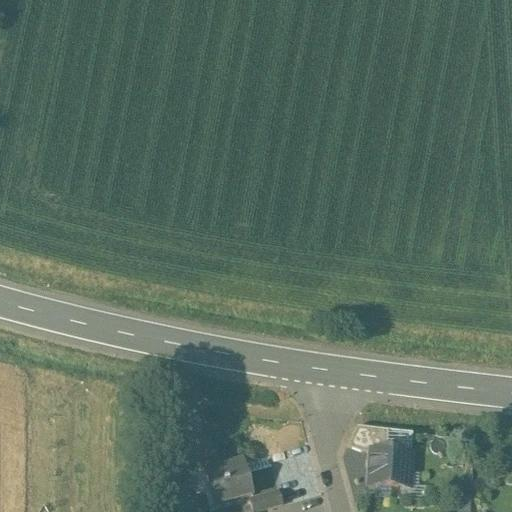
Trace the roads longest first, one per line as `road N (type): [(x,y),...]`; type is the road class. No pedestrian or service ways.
road 1 (secondary): [(328,370),(169,343),(0,300)]
road 2 (secondary): [(511,392),(328,370)]
